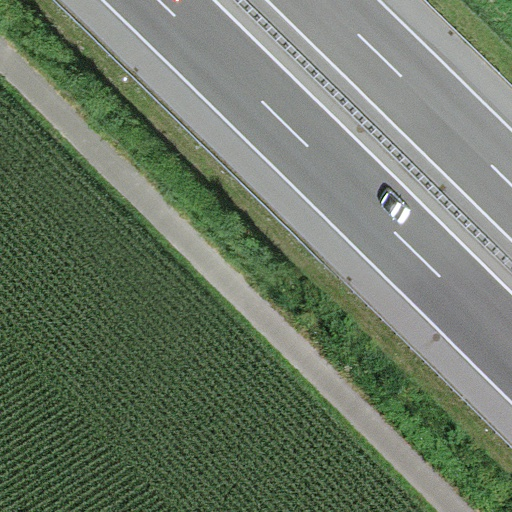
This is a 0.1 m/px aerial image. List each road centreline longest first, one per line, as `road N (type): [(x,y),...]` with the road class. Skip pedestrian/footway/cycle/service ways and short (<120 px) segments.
road 1 (track): [(451,511),(0,59)]
road 2 (motorway): [(146,0),(511,358)]
road 3 (motorway): [(511,189),(318,0)]
